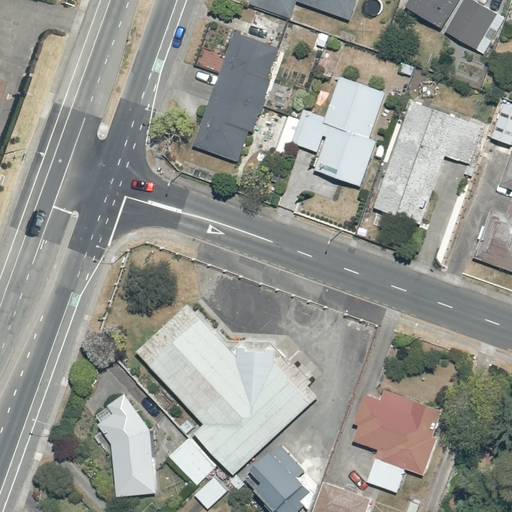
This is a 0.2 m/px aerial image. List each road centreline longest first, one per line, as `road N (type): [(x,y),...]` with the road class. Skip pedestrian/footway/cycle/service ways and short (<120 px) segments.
road 1 (secondary): [(103,181),(511,328)]
road 2 (secondary): [(103,181),(0,437)]
road 3 (secondary): [(168,0),(103,181)]
road 4 (secondary): [(0,343),(66,168)]
road 5 (secondary): [(66,168),(121,0)]
